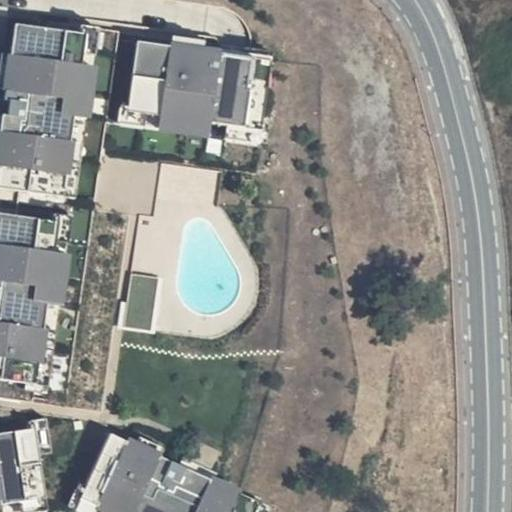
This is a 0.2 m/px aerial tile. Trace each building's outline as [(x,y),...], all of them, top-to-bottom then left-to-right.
[(66,30),(0,14),(0,186),(46,200),(66,30)] [(74,25),(75,53),(110,52),(109,24),(74,25)] [(237,57),(112,44),(107,116),(235,128),(237,57)] [(76,64),(78,118),(98,117),(95,63),(76,64)] [(25,227),(0,219),(0,380),(11,384),(25,227)] [(155,327),(158,275),(130,274),(127,325),(155,327)] [(5,433),(0,433),(0,503),(14,502),(5,433)] [(233,511),(234,510),(85,438),(60,507),(70,511),(233,511)]
